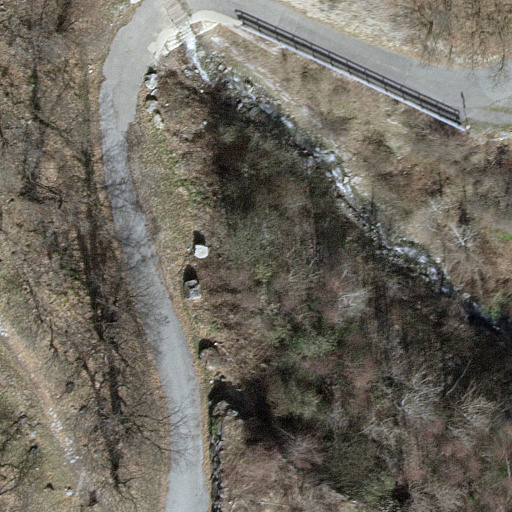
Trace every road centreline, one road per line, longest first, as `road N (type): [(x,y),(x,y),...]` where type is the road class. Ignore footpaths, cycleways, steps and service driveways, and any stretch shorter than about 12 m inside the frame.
road 1 (unclassified): [(181,511),(182,399),(127,204),(118,141),(134,49),(153,18),(177,0)]
road 2 (unclassified): [(244,0),(417,74),(462,83),(511,74)]
